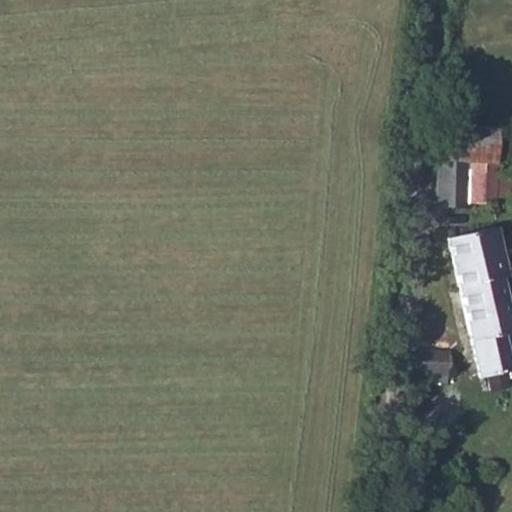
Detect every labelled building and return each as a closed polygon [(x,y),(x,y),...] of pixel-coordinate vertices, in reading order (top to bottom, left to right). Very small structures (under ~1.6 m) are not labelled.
[(492,128),(445,128),(445,159),(493,159),(493,148),(492,128)] [(440,158),(437,207),(466,208),(467,202),(493,201),(494,176),(494,165),(506,164),(505,149),(493,148),(493,159),(445,159),(440,158)] [(494,176),(493,201),(510,201),(510,175),(494,176)] [(497,226),(489,227),(493,237),(485,241),(488,249),(496,247),(504,275),(511,274),(497,226)] [(489,227),(449,241),(460,288),(498,277),(504,275),(496,247),(488,249),(485,241),(493,237),(489,227)] [(510,334),(498,277),(460,288),(480,383),(510,377),(510,370),(501,338),(510,334)] [(416,348),(412,373),(446,375),(448,351),(416,348)]
